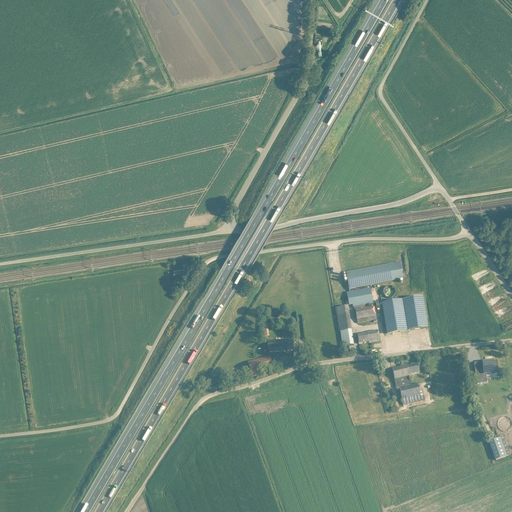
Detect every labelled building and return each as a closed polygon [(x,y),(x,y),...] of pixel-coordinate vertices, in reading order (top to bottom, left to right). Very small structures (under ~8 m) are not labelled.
[(366,61),(359,72),(361,74),(368,62),(366,61)] [(349,290),(349,293),(347,294),(349,306),(352,305),(353,308),(361,306),(362,309),(355,310),(358,324),(374,321),(374,323),(377,322),(374,306),(366,308),(366,305),(373,304),(370,289),(369,286),(403,280),(399,264),(345,274),(348,291),(349,290)] [(423,298),(402,301),(407,331),(428,328),(423,298)] [(402,301),(382,304),(387,334),(407,331),(402,301)] [(348,307),(336,309),(338,317),(349,315),(348,307)] [(380,342),(378,332),(378,331),(370,332),(370,333),(357,335),(359,344),(369,343),(380,342)] [(340,333),(343,348),(354,346),(352,332),(340,333)] [(292,341),(282,341),(268,342),(269,352),(292,351),(293,351),(292,340),(292,341)] [(273,372),(270,357),(248,363),(251,377),(273,372)] [(498,366),(497,361),(483,362),(483,368),(475,369),(476,378),(476,385),(481,384),(485,383),(484,374),(485,374),(498,373),(497,366),(498,366)] [(408,364),(402,365),(400,366),(400,367),(392,369),(394,381),(396,390),(400,391),(402,406),(425,401),(422,390),(418,390),(417,384),(410,386),(408,376),(419,373),(417,364),(409,366),(408,364)] [(142,449),(148,438),(146,437),(139,448),(142,449)] [(500,438),(498,439),(489,442),(496,461),(507,457),(500,438)]
